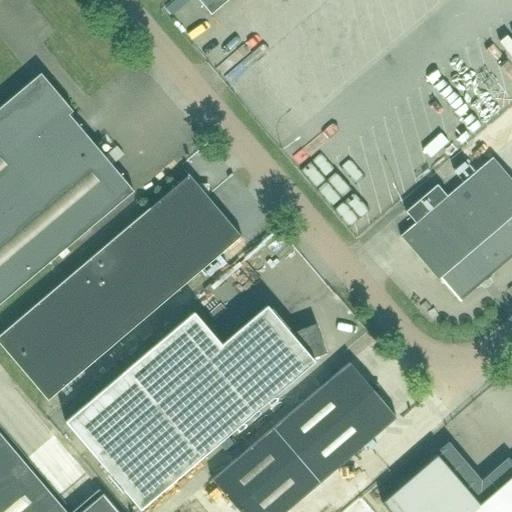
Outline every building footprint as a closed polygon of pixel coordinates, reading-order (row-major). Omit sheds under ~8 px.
[(197,0),(210,14),(226,0),(197,0)] [(361,71),(350,77),(362,99),(373,93),(361,71)] [(0,303),(133,191),(68,115),(72,112),(46,81),(32,80),(0,107),(0,303)] [(415,224),(399,236),(437,280),(439,278),(459,302),(460,301),(459,299),(511,254),(511,181),(492,158),(446,197),(436,185),(405,212),(415,224)] [(241,238),(206,197),(206,192),(201,186),(196,185),(187,174),(186,175),(187,176),(124,229),(0,334),(0,348),(46,401),(178,289),(239,238),(240,239),(241,238)] [(382,182),(362,199),(379,219),(399,202),(382,182)] [(289,334),(266,307),(225,342),(197,309),(86,405),(65,424),(139,511),(313,362),(311,360),(313,358),(325,354),(315,325),(289,334)] [(369,387),(348,362),(271,428),(210,479),(238,511),(285,511),(319,484),(396,418),(375,393),(377,391),(372,385),(369,387)] [(0,511),(117,511),(102,493),(80,511),(65,511),(0,435),(0,511)] [(435,454),(380,503),(387,511),(511,511),(511,475),(478,505),(435,454)]
